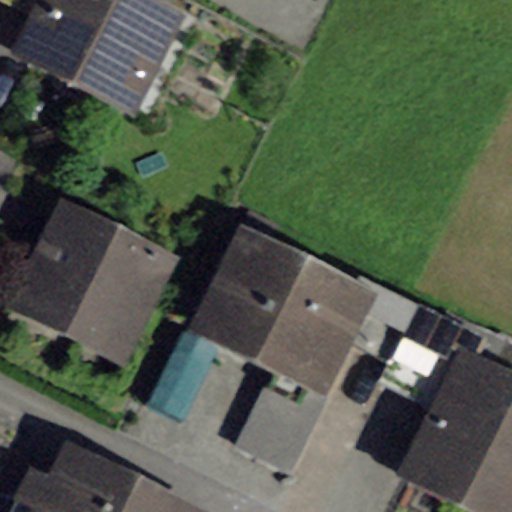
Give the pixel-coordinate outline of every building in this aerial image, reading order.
[(20,0),(19,3),(51,18),(33,54),(127,101),(152,51),(165,57),(178,31),(116,0),(20,0)] [(71,223),(31,304),(116,347),(156,266),(71,223)] [(338,337),(391,363),(415,314),(329,271),(322,284),(253,250),(212,330),(315,382),(338,337)] [(480,347),(415,314),(391,363),(382,381),(444,412),(420,462),(457,481),(451,491),(492,511),(511,511),(511,393),(468,371),(480,347)] [(30,482),(14,511),(167,511),(77,466),(61,498),(30,482)]
